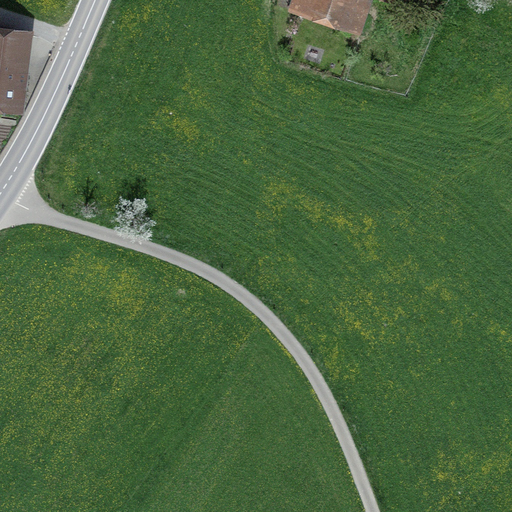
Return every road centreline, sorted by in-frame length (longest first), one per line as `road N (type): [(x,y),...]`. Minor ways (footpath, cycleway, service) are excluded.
road 1 (residential): [(0,199),(205,269),(261,310),(334,410),(373,511)]
road 2 (tertiary): [(0,194),(94,0)]
